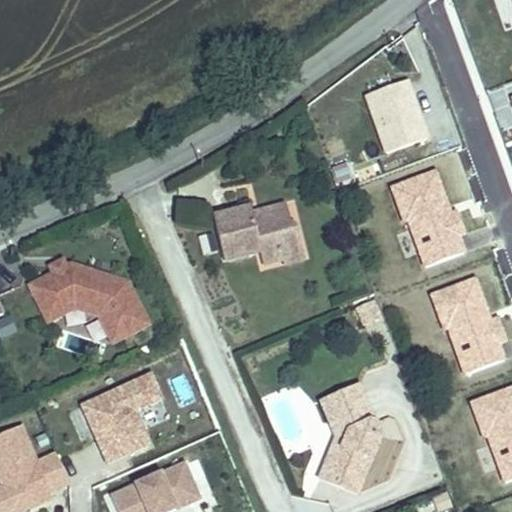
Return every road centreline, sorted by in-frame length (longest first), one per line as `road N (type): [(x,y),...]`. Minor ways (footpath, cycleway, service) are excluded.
road 1 (residential): [(0,225),(149,163),(340,40),(388,0)]
road 2 (unknown): [(445,0),(511,195)]
